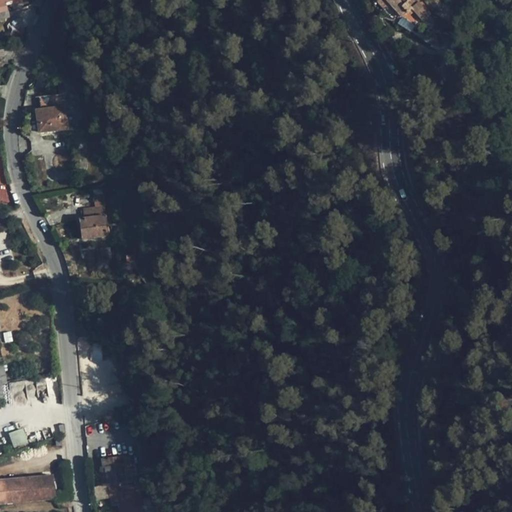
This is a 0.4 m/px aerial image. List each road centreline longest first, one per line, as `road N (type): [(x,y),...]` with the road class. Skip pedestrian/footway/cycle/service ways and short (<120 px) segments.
road 1 (tertiary): [(351,0),(390,89),(396,169),(432,247),(427,317),(408,388),(407,430),(424,511)]
road 2 (residential): [(81,511),(60,282),(24,209),(6,140),(50,0)]
road 3 (unknown): [(379,64),(395,50),(408,0),(440,40)]
